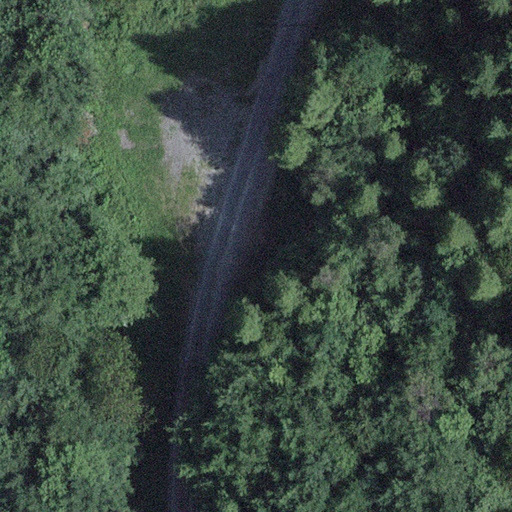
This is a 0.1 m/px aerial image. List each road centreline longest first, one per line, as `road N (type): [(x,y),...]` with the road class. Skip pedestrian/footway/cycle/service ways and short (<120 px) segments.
road 1 (track): [(186,511),(186,353),(303,0)]
road 2 (track): [(511,483),(380,352),(245,167)]
